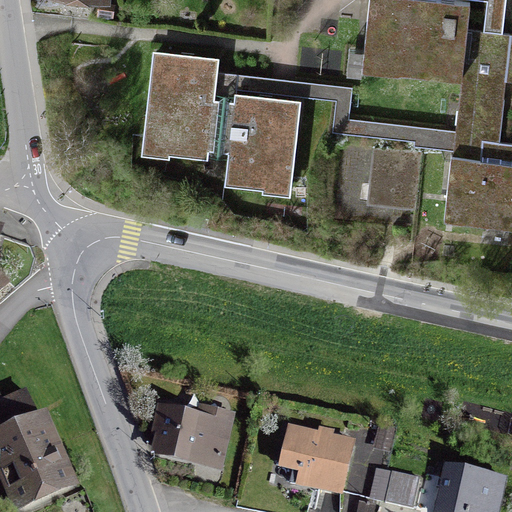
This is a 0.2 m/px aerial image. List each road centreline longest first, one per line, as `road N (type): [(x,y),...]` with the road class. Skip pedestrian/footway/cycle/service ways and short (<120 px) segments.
road 1 (residential): [(511,322),(131,237),(96,239),(78,258)]
road 2 (residential): [(78,258),(75,319),(141,511)]
road 3 (residential): [(8,0),(32,175),(45,212)]
